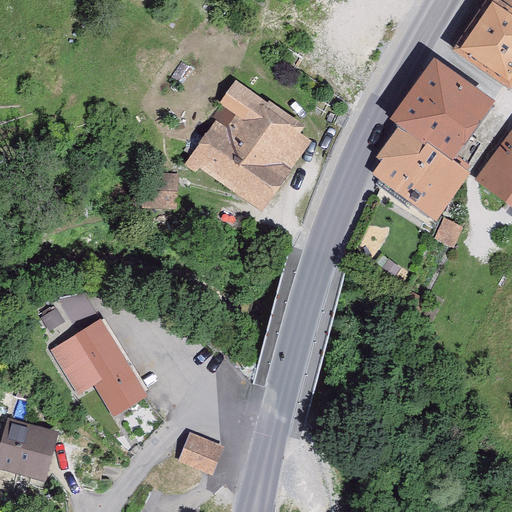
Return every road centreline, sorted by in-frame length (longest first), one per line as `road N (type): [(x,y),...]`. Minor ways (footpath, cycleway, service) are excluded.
road 1 (secondary): [(274,430),(336,211),(444,0)]
road 2 (residential): [(274,430),(222,420),(179,426),(161,438),(108,511)]
